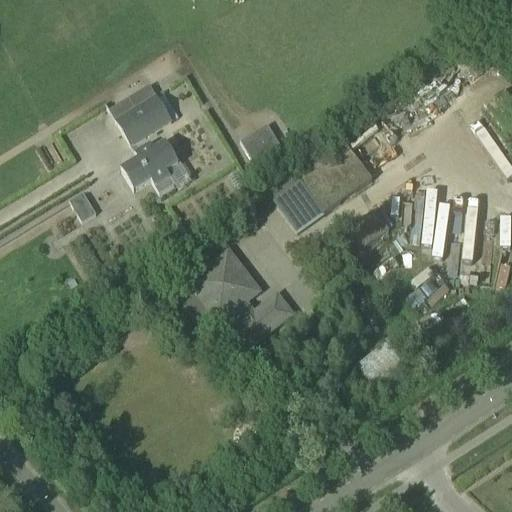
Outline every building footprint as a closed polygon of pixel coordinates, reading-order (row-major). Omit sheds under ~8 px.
[(108,115),(130,151),(178,121),(163,97),(157,101),(149,89),(128,102),(134,113),(131,114),(125,104),(108,115)] [(398,155),(437,121),(429,112),(390,146),(398,155)] [(511,161),(482,118),(467,129),(504,184),(511,178),(511,161)] [(267,128),(240,145),(254,169),(281,153),(267,128)] [(178,168),(165,146),(153,153),(149,147),(134,157),(137,163),(120,173),(133,195),(150,184),(158,198),(174,188),(166,175),(178,168)] [(345,148),(297,182),(323,218),(371,184),(345,148)] [(69,205),(81,227),(95,218),(82,197),(69,205)] [(375,213),(338,239),(353,260),(390,234),(375,213)] [(483,278),(485,224),(473,223),(471,277),(483,278)] [(186,286),(175,294),(176,295),(178,294),(177,294),(187,287),(194,297),(193,298),(196,301),(197,300),(218,327),(236,313),(244,323),(235,330),(250,350),(276,330),(292,318),(279,301),(276,298),(253,316),(245,306),(259,295),(237,267),(227,254),(186,286)] [(358,366),(377,393),(413,367),(393,341),(358,366)]
